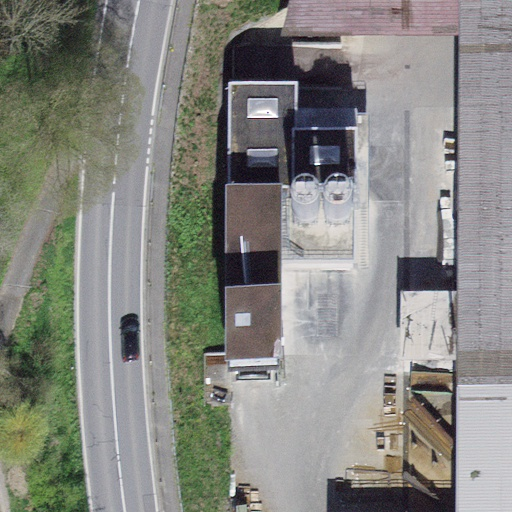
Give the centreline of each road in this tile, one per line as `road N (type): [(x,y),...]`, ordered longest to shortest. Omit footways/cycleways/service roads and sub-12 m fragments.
road 1 (secondary): [(121,141),(119,387),(131,511)]
road 2 (residential): [(0,329),(52,197),(84,150),(121,141)]
road 3 (secondary): [(144,0),(121,141)]
